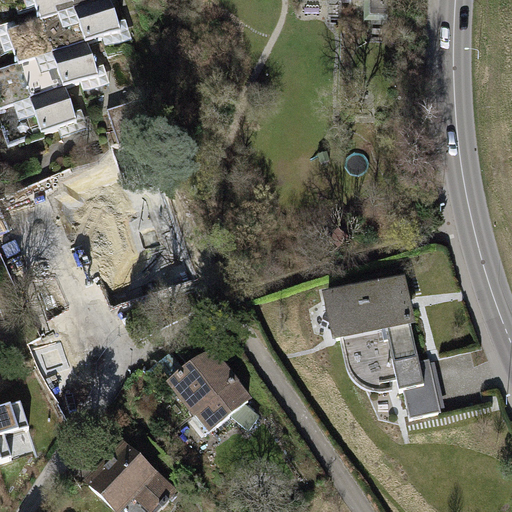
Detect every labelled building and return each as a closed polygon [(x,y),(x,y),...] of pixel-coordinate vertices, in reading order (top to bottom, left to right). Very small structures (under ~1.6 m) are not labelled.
[(138,0),(42,0),(50,30),(14,39),(23,74),(0,79),(0,163),(86,142),(75,95),(108,87),(98,47),(148,34),(138,0)] [(392,0),(356,0),(356,36),(391,37),(392,0)] [(70,213),(91,261),(115,251),(114,248),(169,225),(143,163),(101,182),(107,197),(70,213)] [(428,387),(407,279),(305,298),(316,359),(371,349),(380,396),(428,387)] [(250,405),(212,361),(170,393),(212,438),(250,405)] [(19,391),(0,397),(0,503),(0,473),(17,468),(9,444),(34,435),(19,391)] [(159,511),(173,496),(127,451),(85,493),(108,511),(133,511),(137,508),(141,511),(159,511)]
